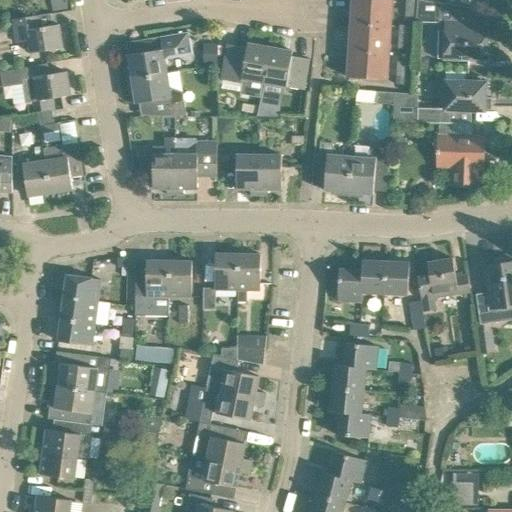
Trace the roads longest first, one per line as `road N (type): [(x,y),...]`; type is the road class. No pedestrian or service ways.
road 1 (residential): [(275,511),(292,433),(314,223)]
road 2 (residential): [(92,21),(203,7),(320,16)]
road 3 (residential): [(0,511),(28,296)]
road 4 (residential): [(125,222),(92,21)]
road 5 (unclassified): [(314,223),(429,224),(511,211)]
road 6 (unclassified): [(125,222),(314,223)]
